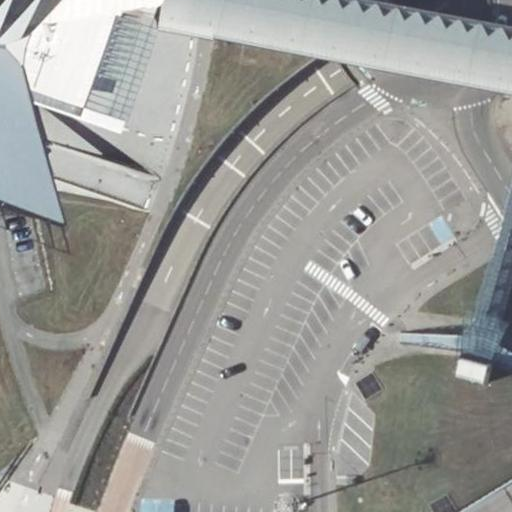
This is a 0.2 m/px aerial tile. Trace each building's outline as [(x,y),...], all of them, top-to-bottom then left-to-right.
[(0,0),(0,191),(51,210),(17,91),(9,61),(15,25),(33,0),(0,0)] [(0,0),(0,82),(53,100),(55,95),(89,2),(88,0),(0,0)] [(88,0),(89,2),(118,12),(120,4),(121,0),(88,0)] [(511,25),(375,0),(121,0),(120,4),(118,12),(116,18),(213,37),(313,56),(511,92),(511,25)] [(488,362),(459,355),(455,371),(483,379),(488,362)]
